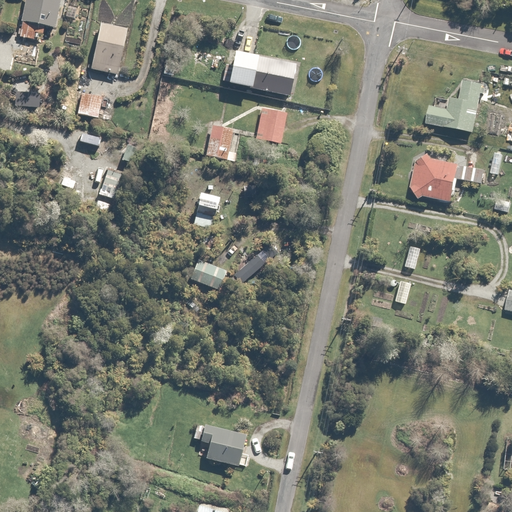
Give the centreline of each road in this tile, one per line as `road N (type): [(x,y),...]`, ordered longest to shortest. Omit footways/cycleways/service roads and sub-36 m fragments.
road 1 (residential): [(281,511),(384,22)]
road 2 (residential): [(511,45),(384,22)]
